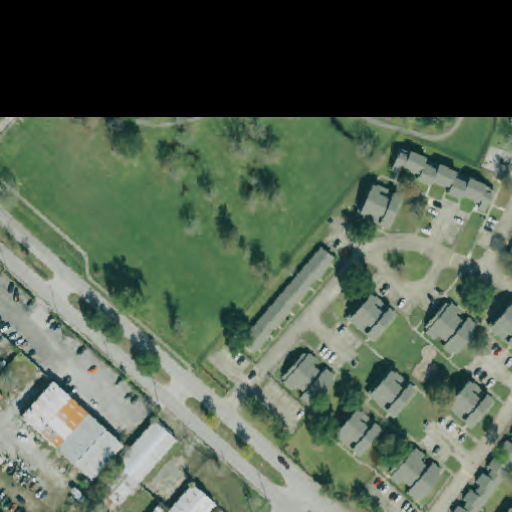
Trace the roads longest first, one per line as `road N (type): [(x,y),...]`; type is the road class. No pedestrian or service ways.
road 1 (secondary): [(306,492),(0,214)]
road 2 (secondary): [(0,251),(293,511)]
